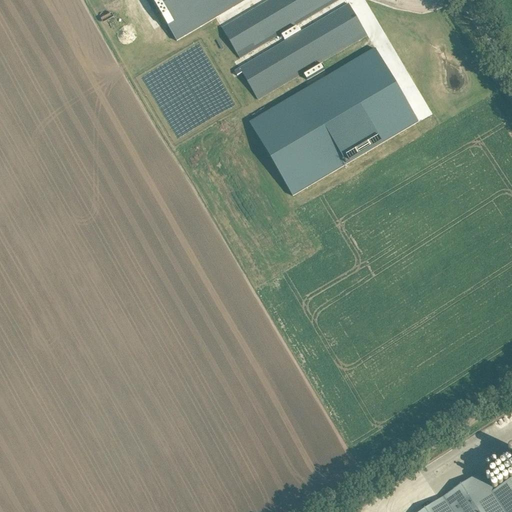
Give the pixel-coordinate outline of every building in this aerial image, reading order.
[(150,0),(176,42),(246,0),(150,0)] [(269,0),(222,28),(239,57),(334,0),(269,0)] [(237,76),(242,73),(258,100),(368,36),(349,4),(234,71),(237,76)] [(375,48),(249,123),(293,197),(419,123),(375,48)] [(420,125),(351,166),(371,200),(440,160),(420,125)] [(481,473),(421,511),(511,511),(511,478),(493,491),(481,473)]
